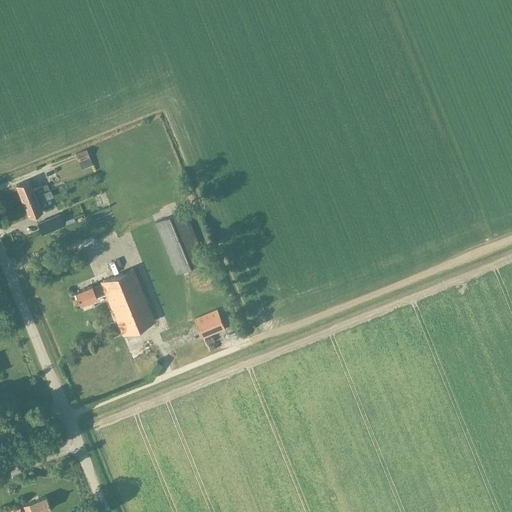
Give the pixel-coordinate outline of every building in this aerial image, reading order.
[(75,154),(78,161),(78,162),(80,161),(82,165),(91,161),(86,149),(75,154)] [(46,184),(32,189),(28,180),(15,185),(22,201),(49,191),(46,184)] [(52,198),(51,196),(49,191),(22,201),(28,217),(41,212),(37,202),(46,199),(47,200),(52,198)] [(82,204),(96,199),(94,192),(80,197),(82,204)] [(175,274),(207,261),(185,209),(154,222),(175,274)] [(122,334),(154,321),(132,268),(100,282),(101,284),(92,288),(91,286),(74,292),(79,305),(96,298),(95,296),(104,292),(122,334)] [(202,338),(225,328),(217,309),(194,318),(202,338)] [(41,511),(50,508),(45,496),(29,503),(29,504),(23,506),(25,511),(41,511)]
